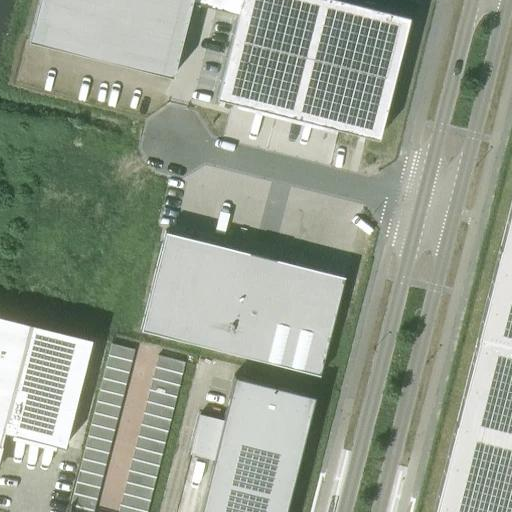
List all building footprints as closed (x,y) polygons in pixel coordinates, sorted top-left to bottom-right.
[(37,0),(27,40),(173,77),(191,2),(191,0),(37,0)] [(191,0),(191,2),(236,13),(215,97),(379,138),(410,15),(348,0),(191,0)] [(102,149),(1,123),(0,124),(0,296),(61,312),(68,284),(45,278),(72,171),(95,177),(102,149)] [(511,511),(511,195),(432,511),(511,511)] [(344,276),(164,231),(139,330),(319,375),(344,276)] [(0,445),(1,446),(4,431),(65,446),(92,338),(0,314),(0,445)] [(135,349),(111,343),(108,355),(132,361),(135,349)] [(132,361),(108,355),(105,366),(129,372),(132,361)] [(185,362),(157,355),(154,366),(182,374),(185,362)] [(129,372),(105,366),(102,378),(126,384),(129,372)] [(182,374),(154,366),(151,378),(179,385),(182,374)] [(284,511),(314,395),(233,375),(222,420),(199,414),(189,453),(212,458),(198,511),(284,511)] [(126,384),(102,378),(99,389),(123,395),(126,384)] [(179,385),(151,378),(149,390),(176,397),(179,385)] [(123,395),(99,389),(96,401),(120,407),(123,395)] [(176,397),(149,390),(146,401),(174,408),(176,397)] [(120,407),(96,401),(93,412),(117,418),(120,407)] [(174,408),(146,401),(143,413),(171,420),(174,408)] [(117,418),(93,412),(90,424),(114,430),(117,418)] [(171,420),(143,413),(140,424),(168,431),(171,420)] [(114,430),(90,424),(87,435),(111,441),(114,430)] [(168,431),(140,424),(137,436),(165,443),(168,431)] [(111,441),(87,435),(84,447),(108,453),(111,441)] [(165,443),(137,436),(134,447),(162,454),(165,443)] [(108,453),(84,447),(81,458),(105,464),(108,453)] [(162,454),(134,447),(131,459),(159,466),(162,454)] [(105,464),(81,458),(79,470),(102,476),(105,464)] [(159,466),(131,459),(128,470),(156,477),(159,466)] [(102,476),(79,470),(76,481),(100,488),(102,476)] [(156,477),(128,470),(125,482),(153,489),(156,477)] [(100,488),(76,481),(73,493),(97,499),(100,488)] [(153,489),(125,482),(123,493),(150,500),(153,489)] [(97,499),(73,493),(70,505),(94,511),(97,499)] [(150,500),(123,493),(120,505),(147,511),(150,500)]
